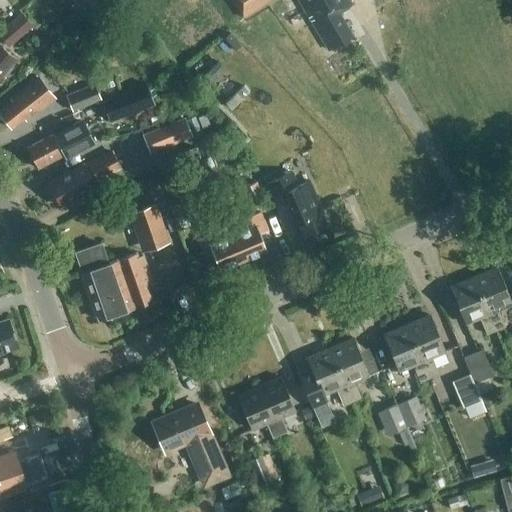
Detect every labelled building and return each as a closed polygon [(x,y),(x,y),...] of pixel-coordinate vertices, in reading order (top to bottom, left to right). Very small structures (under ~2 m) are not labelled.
[(231,0),(242,17),(268,0),(231,0)] [(298,0),(328,50),(352,35),(338,11),(351,3),(348,0),(298,0)] [(65,16),(76,32),(95,18),(83,2),(65,16)] [(0,77),(18,57),(2,44),(3,44),(6,47),(30,27),(20,15),(0,31),(0,77)] [(7,99),(10,103),(0,111),(0,114),(11,128),(25,117),(28,121),(55,99),(36,76),(7,99)] [(63,95),(70,112),(98,100),(92,84),(63,95)] [(99,103),(107,122),(152,104),(144,85),(99,103)] [(192,135),(183,114),(139,132),(148,154),(192,135)] [(56,140),(53,135),(53,134),(26,148),(37,168),(64,154),(65,156),(88,144),(85,138),(88,137),(83,126),(56,140)] [(48,183),(61,207),(93,189),(90,183),(119,168),(110,152),(82,167),(81,165),(48,183)] [(205,169),(214,165),(210,156),(201,161),(205,169)] [(164,171),(171,189),(185,183),(178,166),(164,171)] [(326,225),(314,197),(307,180),(296,185),(290,171),(261,184),(282,229),(295,223),(301,236),(326,225)] [(166,192),(159,175),(146,180),(152,198),(166,192)] [(265,200),(257,182),(243,188),(250,207),(265,200)] [(131,215),(138,234),(145,231),(152,250),(171,243),(157,205),(131,215)] [(209,205),(194,208),(196,222),(211,219),(209,205)] [(232,233),(243,260),(266,251),(259,233),(267,230),(260,212),(249,217),(252,225),(232,233)] [(176,218),(180,229),(194,225),(190,213),(176,218)] [(243,260),(232,233),(212,242),(209,233),(196,238),(204,257),(214,253),(220,270),(243,260)] [(82,273),(98,320),(152,300),(145,280),(151,277),(144,256),(137,258),(135,252),(106,263),(100,244),(75,252),(83,273),(82,273)] [(495,267),(473,276),(496,331),(504,327),(497,311),(511,305),(495,267)] [(473,276),(449,286),(465,324),(479,318),(486,335),(496,331),(473,276)] [(0,311),(14,306),(11,297),(0,300),(0,311)] [(444,352),(428,314),(406,324),(428,378),(437,374),(430,357),(444,352)] [(0,353),(17,348),(7,319),(0,321),(0,353)] [(406,324),(383,333),(398,370),(412,365),(419,382),(428,378),(406,324)] [(354,344),(351,338),(328,348),(351,402),(361,397),(354,381),(376,371),(366,348),(359,351),(355,343),(354,344)] [(306,357),(313,372),(298,378),(302,387),(301,387),(306,398),(308,405),(309,404),(319,428),(334,422),(322,395),(335,389),(342,405),(351,402),(328,348),(306,357)] [(470,374),(474,382),(491,375),(480,350),(463,357),(470,374)] [(474,382),(470,374),(450,382),(460,407),(480,399),(479,397),(481,397),(476,386),(474,387),(472,383),(474,382)] [(301,387),(286,393),(279,377),(258,386),(279,434),(286,431),(280,417),(308,405),(306,398),(301,387)] [(488,381),(476,386),(481,397),(492,392),(488,381)] [(279,434),(258,386),(237,395),(252,429),(266,423),(272,437),(279,434)] [(414,397),(396,404),(405,426),(424,419),(414,397)] [(198,404),(156,421),(150,424),(162,455),(183,446),(200,486),(227,474),(198,404)] [(405,426),(396,404),(375,414),(385,435),(399,429),(410,455),(416,453),(413,447),(414,447),(405,426)] [(301,409),(306,420),(314,416),(309,406),(301,409)] [(286,445),(276,449),(282,466),(292,462),(286,445)] [(50,480),(41,453),(16,461),(13,452),(0,456),(0,493),(24,486),(25,488),(50,480)] [(247,462),(258,489),(271,483),(270,481),(276,478),(266,454),(247,462)] [(468,466),(471,477),(494,471),(491,459),(468,466)] [(400,480),(392,483),(397,496),(410,491),(407,483),(400,480)] [(466,493),(470,503),(484,498),(479,487),(466,493)] [(446,499),(449,509),(466,505),(463,494),(446,499)]
